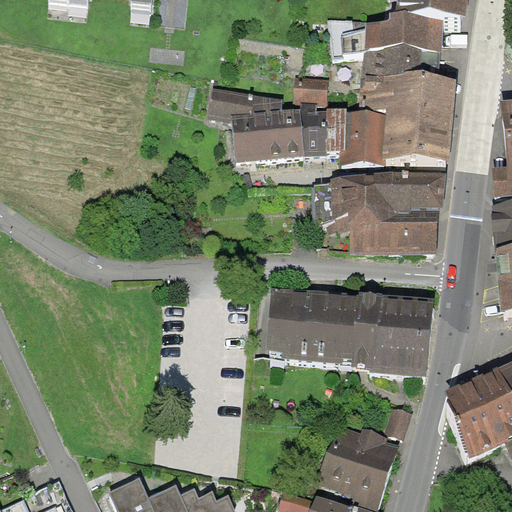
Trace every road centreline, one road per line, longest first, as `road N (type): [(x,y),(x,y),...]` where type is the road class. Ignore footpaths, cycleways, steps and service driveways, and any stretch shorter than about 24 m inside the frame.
road 1 (residential): [(460,277),(69,263),(0,216)]
road 2 (tertiary): [(411,511),(453,342),(460,277)]
road 3 (residential): [(0,326),(88,511)]
road 4 (tertiary): [(460,277),(484,85)]
